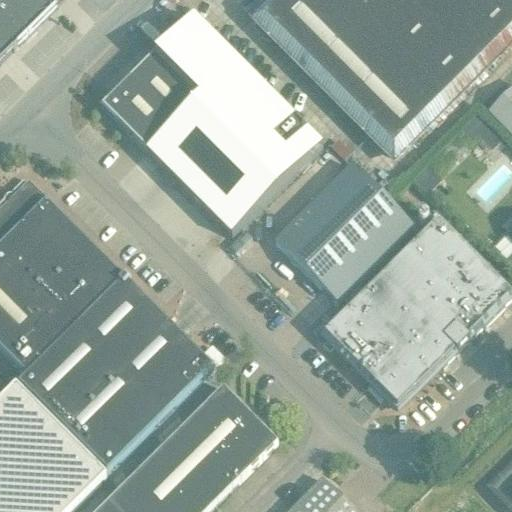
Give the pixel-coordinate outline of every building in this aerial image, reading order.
[(0,0),(0,69),(57,11),(58,10),(47,0),(0,0)] [(511,0),(283,0),(258,25),(394,162),(511,45),(511,0)] [(147,157),(148,158),(232,243),(323,152),(193,22),(155,60),(199,105),(147,157)] [(116,99),(103,112),(117,126),(133,142),(139,149),(147,157),(199,105),(155,60),(116,99)] [(511,94),(489,118),(511,141),(511,94)] [(414,233),(352,171),(276,247),(338,309),(414,233)] [(425,174),(413,184),(428,199),(443,184),(434,175),(430,178),(425,174)] [(20,389),(107,477),(212,373),(129,289),(131,286),(125,280),(122,282),(45,205),(47,204),(29,186),(0,214),(0,352),(28,380),(20,389)] [(428,225),(428,224),(428,223),(427,222),(427,221),(426,221),(425,220),(423,219),(421,220),(420,221),(419,222),(418,223),(418,224),(418,225),(418,226),(419,227),(420,228),(421,229),(422,229),(423,229),(424,229),(425,229),(426,229),(426,228),(427,228),(427,227),(428,226),(428,225)] [(421,240),(320,340),(398,418),(425,391),(443,372),(511,305),(497,290),(439,232),(433,227),(421,240)] [(0,511),(75,511),(107,481),(22,396),(14,404),(8,398),(0,389),(0,511)] [(213,511),(278,448),(225,395),(223,393),(104,511),(213,511)] [(359,402),(350,411),(358,419),(367,410),(359,402)] [(350,511),(323,485),(295,511),(350,511)]
